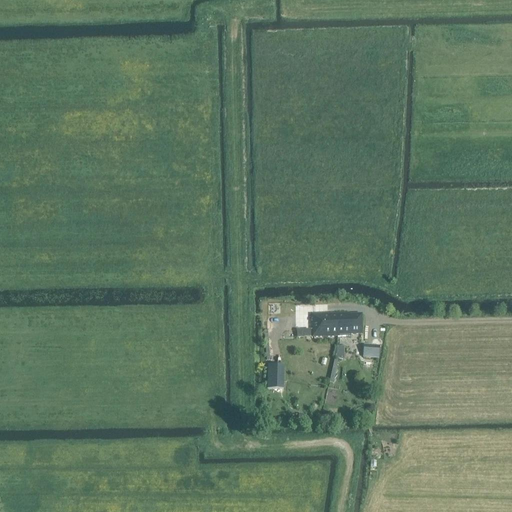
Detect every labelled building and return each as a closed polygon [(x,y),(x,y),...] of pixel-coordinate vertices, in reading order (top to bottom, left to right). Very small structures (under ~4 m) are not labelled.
[(289,303),(267,304),(267,314),(289,314),(289,303)] [(350,316),(350,314),(311,315),(312,330),(313,330),(313,337),(350,337),(350,334),(361,334),(361,315),(350,316)] [(263,346),(276,345),(276,332),(263,333),(263,346)] [(364,346),(363,358),(376,360),(377,347),(364,346)] [(344,360),(350,347),(337,347),(332,368),(336,369),(338,359),(344,360)] [(268,365),(267,390),(283,390),(284,365),(268,365)] [(327,422),(335,422),(336,415),(328,414),(327,422)]
